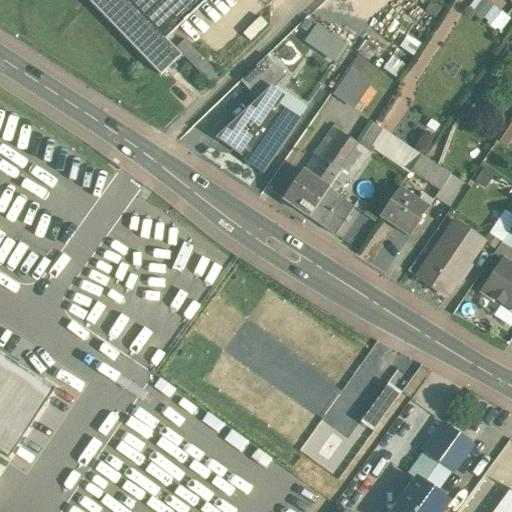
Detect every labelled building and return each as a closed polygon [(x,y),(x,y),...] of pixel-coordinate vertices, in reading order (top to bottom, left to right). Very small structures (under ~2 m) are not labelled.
[(86,0),(160,77),(181,57),(165,41),(207,0),(86,0)] [(475,0),(469,8),(500,32),(510,19),(486,0),(475,0)] [(339,62),(349,42),(314,25),(305,46),(339,62)] [(353,85),(342,101),(352,108),(363,92),(353,85)] [(271,90),(218,139),(241,155),(244,151),(250,155),(245,162),(262,173),(298,121),(281,110),(279,113),(273,108),(281,97),(271,90)] [(381,129),(372,123),(358,146),(369,153),(373,148),(370,145),(381,129)] [(331,128),(312,155),(329,166),(339,173),(358,146),(331,128)] [(358,146),(339,173),(328,189),(332,192),(353,177),(369,153),(358,146)] [(449,175),(420,156),(410,171),(438,190),(449,175)] [(329,166),(318,183),(328,189),(339,173),(329,166)] [(318,183),(301,171),(281,199),(309,218),(328,189),(318,183)] [(399,188),(380,216),(408,235),(427,207),(399,188)] [(332,192),(328,189),(309,218),(334,235),(353,207),(332,192)] [(455,223),(417,279),(445,298),(454,285),(457,285),(463,275),(463,272),(483,242),(455,223)] [(511,250),(501,243),(493,255),(503,262),(511,267),(511,250)] [(511,267),(503,262),(482,292),(511,312),(511,267)] [(54,388),(0,351),(0,452),(7,458),(54,388)] [(362,421),(374,430),(402,391),(390,382),(362,421)] [(472,445),(443,424),(422,452),(452,473),(472,445)] [(439,511),(446,503),(416,481),(393,511),(439,511)] [(511,511),(511,491),(511,490),(494,511),(511,511)]
